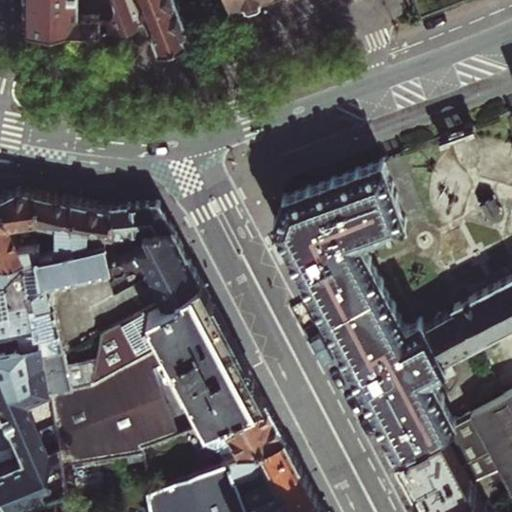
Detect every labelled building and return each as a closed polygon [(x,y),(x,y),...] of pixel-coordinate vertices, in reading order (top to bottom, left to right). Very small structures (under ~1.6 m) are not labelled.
[(24,0),(25,27),(100,28),(99,15),(77,16),(76,0),(24,0)] [(139,0),(159,47),(187,37),(183,28),(188,27),(177,0),(139,0)] [(424,322),(420,315),(405,323),(358,235),(405,218),(382,156),(282,192),(277,206),(273,216),(287,242),(346,354),(349,359),(368,396),(442,357),(424,322)] [(20,185),(0,195),(0,198),(23,257),(21,257),(26,272),(39,270),(36,253),(39,252),(36,188),(20,185)] [(73,195),(36,188),(39,252),(45,251),(46,218),(57,219),(56,224),(56,248),(72,244),(73,195)] [(111,202),(73,195),(72,244),(93,239),(94,226),(100,227),(108,229),(114,230),(111,202)] [(0,259),(21,257),(23,257),(0,198),(0,259)] [(158,198),(111,202),(114,230),(115,234),(117,250),(132,245),(130,241),(127,229),(138,226),(144,237),(151,235),(147,226),(173,221),(162,199),(158,198)] [(42,329),(52,388),(74,383),(65,341),(73,340),(70,327),(63,329),(55,293),(60,295),(116,283),(117,278),(118,281),(150,263),(156,275),(146,280),(149,286),(123,300),(125,318),(179,290),(178,287),(201,275),(188,249),(173,221),(147,226),(151,235),(144,237),(146,241),(132,245),(117,250),(115,234),(109,235),(99,238),(93,239),(72,244),(56,248),(45,251),(39,252),(36,253),(39,270),(40,281),(32,294),(37,322),(38,329),(42,329)] [(99,238),(109,235),(108,229),(100,227),(99,238)] [(130,241),(132,245),(146,241),(144,237),(130,241)] [(0,329),(37,322),(32,294),(40,281),(39,270),(26,272),(21,257),(0,259),(0,329)] [(453,303),(454,306),(424,322),(442,357),(511,319),(511,271),(461,299),(453,303)] [(52,388),(64,462),(65,469),(95,465),(94,457),(128,452),(129,459),(146,456),(144,445),(148,443),(180,431),(156,364),(167,361),(160,346),(168,342),(175,354),(170,357),(182,379),(186,377),(209,420),(212,419),(266,398),(257,380),(232,333),(201,275),(178,287),(179,290),(125,318),(106,323),(94,379),(74,383),(52,388)] [(37,322),(0,329),(0,447),(7,465),(0,467),(0,487),(9,507),(58,493),(68,491),(65,469),(64,462),(52,388),(42,329),(38,329),(37,322)] [(450,374),(442,357),(368,396),(384,424),(397,449),(442,424),(456,417),(438,381),(450,374)] [(511,387),(471,409),(488,441),(508,478),(511,487),(511,387)] [(229,456),(285,434),(278,419),(266,398),(212,419),(207,432),(211,443),(219,447),(223,458),(229,456)] [(462,461),(442,424),(397,449),(416,485),(430,511),(489,511),(472,479),(462,461)] [(248,511),(297,511),(322,503),(310,481),(285,434),(229,456),(235,474),(263,464),(282,499),(279,501),(279,502),(270,506),(258,484),(242,492),(248,511)] [(496,485),(508,478),(488,441),(478,446),(481,451),(462,461),(472,479),(489,470),(496,485)] [(223,458),(149,484),(152,511),(248,511),(242,492),(235,474),(229,456),(223,458)] [(71,508),(68,491),(58,493),(63,510),(71,508)] [(326,511),(322,503),(297,511),(326,511)]
